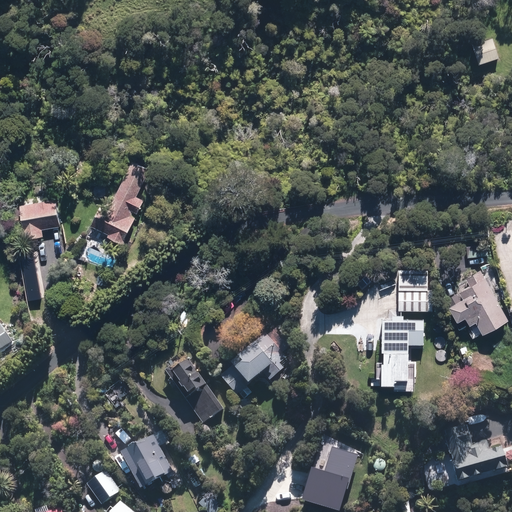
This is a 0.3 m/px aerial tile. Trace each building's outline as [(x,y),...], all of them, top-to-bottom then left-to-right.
[(493,37),(474,44),(481,65),(500,58),(493,37)] [(126,240),(125,239),(136,217),(132,215),(133,212),(138,214),(144,200),(137,196),(150,170),(133,161),(110,209),(101,205),(92,226),(110,235),(109,237),(124,245),(126,240)] [(57,199),(21,206),(26,231),(23,232),(25,240),(44,236),(42,230),(61,226),(57,199)] [(0,283),(10,282),(2,241),(0,240),(0,283)] [(400,289),(429,290),(429,271),(400,270),(400,289)] [(510,321),(482,270),(467,278),(472,286),(461,292),(465,299),(462,301),(458,294),(448,299),(452,306),(450,308),(458,323),(467,318),(471,326),(477,322),(484,335),(510,321)] [(109,275),(101,273),(99,284),(107,286),(109,275)] [(434,290),(429,290),(400,289),(399,310),(434,311),(434,290)] [(425,345),(425,320),(383,319),(383,352),(386,352),(386,363),(384,363),(384,362),(378,362),(378,378),(383,378),(383,386),(397,386),(397,380),(411,380),(411,345),(425,345)] [(0,325),(0,351),(15,342),(3,323),(0,325)] [(240,395),(248,388),(250,387),(251,388),(265,375),(275,386),(283,379),(279,375),(285,369),(281,364),(287,358),(266,334),(232,364),(234,366),(222,377),(239,396),(240,395)] [(346,358),(356,359),(357,359),(359,338),(342,336),(340,357),(346,358)] [(187,398),(205,423),(227,408),(191,358),(175,370),(172,366),(168,369),(188,397),(187,398)] [(355,371),(356,359),(346,358),(344,369),(355,371)] [(248,388),(240,395),(245,400),(253,393),(248,388)] [(464,430),(447,435),(455,462),(453,463),(459,484),(510,469),(504,449),(492,452),(489,442),(469,447),(464,430)] [(165,455),(154,436),(122,454),(143,491),(169,476),(159,458),(165,455)] [(122,492),(107,471),(88,486),(104,506),(122,492)] [(220,506),(208,493),(202,499),(214,511),(220,506)] [(133,511),(121,503),(115,511),(111,508),(108,511),(133,511)]
